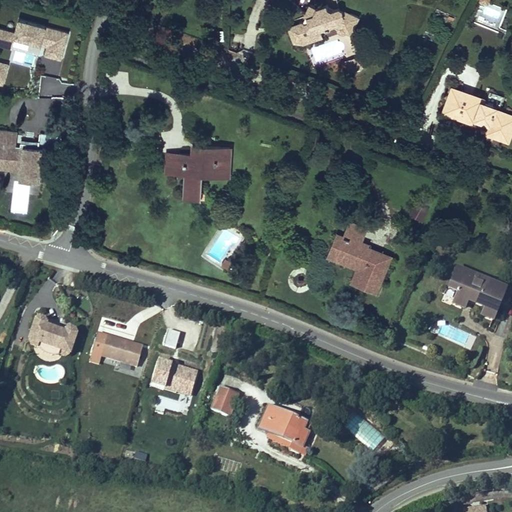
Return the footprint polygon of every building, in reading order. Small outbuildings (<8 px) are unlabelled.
[(361,27),(366,18),(357,12),(355,17),(349,14),(349,13),(347,7),(337,10),(335,3),(325,6),(318,3),(312,13),(314,14),(316,19),(311,21),(310,18),(295,23),(298,33),(306,31),(308,39),(328,33),(326,28),(342,23),(345,25),(344,27),(345,31),(349,33),(352,32),(357,24),(361,27)] [(355,17),(357,12),(347,7),(349,13),(349,14),(355,17)] [(0,44),(13,48),(16,38),(47,46),(44,55),(62,60),(70,31),(18,17),(15,31),(0,26),(0,44)] [(359,36),(362,30),(361,27),(357,24),(352,32),(359,36)] [(306,31),(298,33),(299,36),(308,41),(328,35),(328,33),(308,39),(306,31)] [(366,67),(363,57),(348,61),(352,72),(366,67)] [(10,64),(0,61),(0,84),(4,85),(10,64)] [(454,110),(462,90),(454,86),(444,110),(473,123),(475,118),(454,110)] [(511,129),(511,117),(496,111),(497,109),(482,103),(484,99),(462,90),(454,110),(475,118),(489,125),(485,135),(506,144),(511,129)] [(17,131),(0,128),(0,168),(20,171),(19,177),(41,180),(44,148),(16,145),(17,131)] [(41,134),(39,143),(49,145),(51,136),(41,134)] [(200,154),(200,145),(192,144),(192,154),(200,154)] [(165,174),(184,175),(183,198),(201,199),(202,175),(203,166),(231,168),(232,146),(200,145),(200,154),(192,154),(166,152),(165,174)] [(230,177),(231,168),(203,166),(202,175),(230,177)] [(408,214),(421,222),(428,211),(415,204),(408,214)] [(393,256),(361,243),(368,227),(350,220),(344,234),(338,232),(327,257),(356,269),(350,283),(377,294),(393,256)] [(229,269),(233,263),(225,258),(222,264),(229,269)] [(508,288),(456,267),(446,290),(456,294),(451,305),(464,311),(467,303),(483,309),(479,318),(493,323),(508,288)] [(26,342),(70,357),(78,334),(76,330),(69,327),(64,330),(63,332),(47,326),(48,325),(46,320),(39,317),(33,320),(26,342)] [(176,352),(179,335),(165,331),(161,348),(176,352)] [(143,346),(97,333),(88,363),(99,366),(101,358),(137,368),(143,346)] [(148,389),(190,400),(198,372),(156,360),(148,389)] [(219,388),(210,411),(228,419),(237,395),(219,388)] [(302,430),(306,421),(267,406),(257,431),(291,444),(288,450),(305,457),(308,449),(310,450),(316,435),(302,430)] [(359,439),(376,448),(384,434),(367,424),(359,439)]
